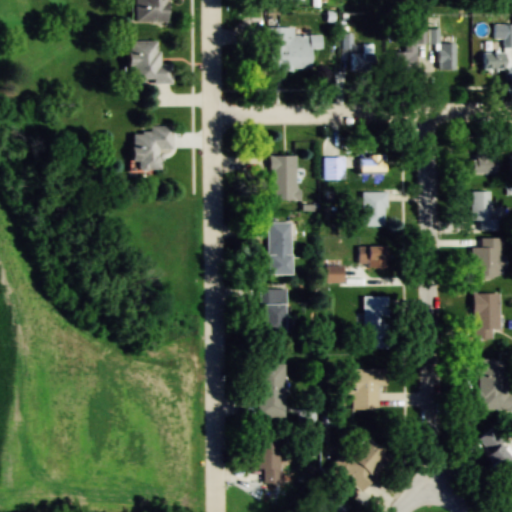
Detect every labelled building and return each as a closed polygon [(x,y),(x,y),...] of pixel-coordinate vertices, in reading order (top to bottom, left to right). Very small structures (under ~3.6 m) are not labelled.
[(131,0),(131,22),(166,22),(165,0),(131,0)] [(263,69),(308,69),(308,49),(318,49),(318,35),(291,35),(291,27),(263,28),(263,69)] [(391,67),(412,67),(412,44),(424,44),(424,29),(413,29),(413,37),(402,37),(402,52),(392,52),(391,67)] [(452,43),(437,43),(437,29),(427,29),(427,45),(435,45),(435,70),(452,70),(452,43)] [(169,82),(168,64),(156,64),(156,40),(124,41),(125,83),(169,82)] [(358,52),(348,52),(348,72),(373,72),(373,44),(358,44),(358,52)] [(501,52),(479,52),(479,71),(501,71),(501,52)] [(134,170),(157,170),(157,150),(168,150),(168,129),(128,128),(128,163),(134,163),(134,170)] [(469,154),(469,174),(495,174),(495,154),(469,154)] [(266,156),(266,201),(293,201),(293,156),(266,156)] [(352,156),(320,156),(320,179),(352,179),(352,156)] [(357,156),(357,175),(381,175),(381,156),(357,156)] [(468,221),(477,221),(477,231),(493,231),(493,190),(468,190),(468,221)] [(358,226),(381,226),(381,192),(358,192),(358,226)] [(286,275),(286,222),(263,222),(263,275),(286,275)] [(468,247),(468,278),(498,278),(497,238),(477,238),(477,247),(468,247)] [(382,267),(382,246),(355,246),(355,267),(382,267)] [(338,281),(338,267),(323,267),(323,281),(338,281)] [(255,333),(281,333),(281,289),(255,289),(255,333)] [(496,330),(496,293),(469,293),(469,339),(490,339),(490,330),(496,330)] [(359,349),(386,349),(385,297),(359,297),(359,349)] [(511,410),(511,358),(472,359),(473,411),(511,410)] [(254,417),(282,417),(282,364),(254,364),(254,417)] [(383,369),(343,369),(343,409),(375,409),(375,386),(383,386),(383,369)] [(479,454),(498,472),(511,458),(511,453),(486,428),(474,439),(484,449),(479,454)] [(356,491),(384,456),(356,433),(327,468),(356,491)] [(255,469),(260,469),(260,484),(278,484),(278,438),(255,438),(255,469)] [(347,511),(348,511),(331,495),(314,511),(347,511)]
